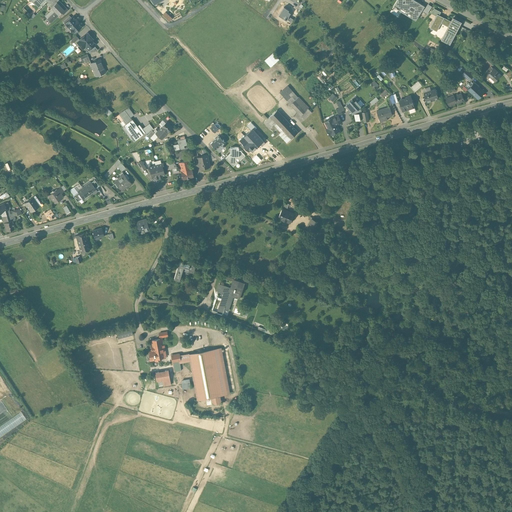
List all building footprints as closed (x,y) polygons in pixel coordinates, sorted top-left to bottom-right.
[(58,0),(54,4),(53,6),(52,5),(52,6),(53,8),(52,10),(54,12),(49,16),(47,18),(51,22),(61,12),(66,7),(58,0)] [(397,0),(394,4),(406,12),(413,0),(397,0)] [(413,0),(406,12),(417,19),(425,7),(414,0),(413,0)] [(429,4),(424,12),(428,14),(433,7),(429,4)] [(284,7),(279,15),(286,20),(287,20),(291,23),(293,20),(288,17),(291,13),(288,12),(289,10),(284,7)] [(462,22),(453,17),(451,21),(439,15),(437,14),(436,16),(430,28),(437,31),(441,23),(448,27),(441,40),(450,45),(462,22)] [(69,15),(62,21),(65,23),(71,17),(69,15)] [(71,17),(65,23),(72,32),(73,31),(74,32),(81,26),(79,23),(79,22),(76,19),(75,19),(73,16),(71,17)] [(86,33),(79,39),(79,40),(84,47),(85,46),(88,49),(94,45),(95,44),(90,37),(91,36),(87,32),(86,33)] [(265,59),(270,67),(279,60),(274,52),(265,59)] [(99,59),(90,62),(96,75),(105,72),(99,59)] [(491,66),(487,70),(490,72),(488,74),(491,76),(488,79),(493,83),(500,75),(491,66)] [(466,70),(462,74),(469,80),(473,75),(466,70)] [(82,79),(79,76),(74,82),(77,85),(82,79)] [(418,81),(411,87),(415,92),(422,86),(418,81)] [(474,83),(468,89),(478,99),(484,93),(474,83)] [(449,86),(447,87),(448,89),(445,90),(447,94),(455,90),(453,85),(449,87),(449,86)] [(288,86),(280,93),(304,119),(312,112),(288,86)] [(423,93),(426,102),(437,98),(435,90),(423,93)] [(333,93),(329,98),(333,102),(337,97),(333,93)] [(391,95),(388,97),(392,103),(397,102),(395,93),(391,95)] [(453,96),(445,99),(449,106),(456,103),(457,104),(464,101),(461,94),(454,97),(453,96)] [(411,97),(399,101),(403,113),(411,111),(410,108),(414,107),(411,97)] [(345,105),(353,114),(358,109),(358,108),(361,106),(356,100),(354,101),(352,99),(345,105)] [(12,107),(9,105),(9,103),(5,101),(3,105),(10,110),(10,111),(13,113),(16,108),(13,106),(12,107)] [(342,106),(336,109),(339,115),(345,112),(342,106)] [(130,136),(134,141),(139,138),(139,139),(144,135),(143,134),(145,132),(143,128),(140,124),(138,126),(133,119),(132,119),(131,117),(134,114),(134,113),(129,107),(119,113),(124,120),(123,120),(126,124),(124,125),(131,135),(130,136)] [(390,107),(376,111),(380,122),(387,119),(386,116),(392,115),(390,107)] [(277,110),(264,122),(270,128),(277,122),(284,130),(279,134),(287,142),(298,132),(277,110)] [(328,128),(326,130),(328,135),(339,129),(336,124),(341,122),(338,115),(325,122),(328,128)] [(168,120),(162,126),(168,131),(173,127),(170,124),(171,123),(168,120)] [(150,123),(143,128),(145,132),(147,135),(153,128),(150,123)] [(214,124),(210,128),(215,132),(219,129),(214,124)] [(253,124),(246,131),(250,135),(257,129),(253,124)] [(161,139),(168,131),(162,126),(159,130),(157,128),(154,131),(156,132),(155,133),(158,136),(161,139)] [(219,136),(211,143),(221,152),(225,149),(221,146),(225,142),(219,136)] [(251,136),(242,143),(249,151),(257,143),(251,136)] [(230,154),(225,159),(233,166),(237,162),(235,161),(238,158),(240,160),(245,155),(237,147),(230,147),(230,154)] [(185,148),(178,150),(180,158),(187,156),(185,148)] [(206,154),(197,157),(201,169),(210,167),(206,154)] [(182,171),(192,168),(189,159),(179,162),(182,171)] [(166,162),(168,170),(171,169),(170,167),(175,165),(174,160),(166,162)] [(141,161),(137,164),(141,171),(146,168),(141,161)] [(163,163),(156,165),(159,177),(165,176),(162,167),(164,167),(163,163)] [(156,165),(148,167),(149,171),(151,170),(154,183),(160,181),(159,177),(156,165)] [(182,171),(181,171),(183,179),(194,177),(192,168),(182,171)] [(121,177),(115,182),(121,189),(124,186),(125,187),(131,183),(123,173),(120,175),(121,177)] [(90,181),(77,191),(83,198),(96,189),(90,181)] [(57,188),(50,194),(53,199),(55,202),(63,197),(61,193),(58,189),(57,188)] [(32,197),(24,202),(31,211),(39,206),(37,203),(33,197),(32,197)] [(282,208),(278,217),(291,222),(292,218),(293,219),(294,217),(293,216),(294,213),(282,208)] [(9,214),(2,216),(6,231),(14,228),(12,220),(11,220),(9,214)] [(319,221),(312,218),(307,229),(314,232),(319,221)] [(146,219),(137,222),(139,230),(143,228),(144,232),(149,230),(146,219)] [(101,228),(92,231),(94,238),(103,236),(101,228)] [(85,233),(75,236),(80,252),(90,250),(85,233)] [(190,265),(183,263),(183,265),(178,264),(178,265),(174,278),(180,279),(183,270),(193,273),(194,267),(198,267),(199,262),(196,262),(196,260),(191,259),(190,265)] [(214,267),(212,274),(218,276),(221,270),(214,267)] [(220,284),(218,290),(224,292),(219,309),(224,311),(225,309),(229,310),(231,304),(228,303),(231,294),(239,297),(243,283),(236,280),(236,282),(233,281),(230,287),(220,284)] [(258,330),(274,334),(275,330),(259,325),(258,330)] [(132,327),(117,331),(118,338),(134,334),(132,327)] [(161,338),(152,340),(154,347),(152,348),(152,351),(149,351),(150,357),(149,357),(150,360),(154,360),(154,359),(156,358),(157,360),(160,360),(160,358),(166,357),(164,345),(162,345),(161,338)] [(221,348),(211,350),(219,396),(229,394),(221,348)] [(211,350),(189,354),(191,361),(198,400),(219,396),(211,350)] [(189,354),(179,355),(180,360),(179,361),(179,363),(191,361),(189,354)] [(168,370),(155,372),(157,381),(163,380),(170,379),(168,370)] [(0,436),(22,422),(20,420),(18,422),(15,418),(0,427),(0,436)]
